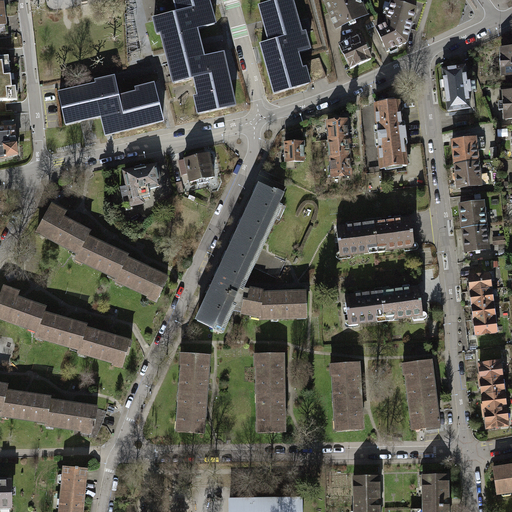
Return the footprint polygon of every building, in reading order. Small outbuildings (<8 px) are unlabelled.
[(162,34),(166,51),(186,46),(185,44),(198,41),(195,27),(213,23),(207,0),(174,0),(178,13),(154,19),(158,35),(162,34)] [(262,45),(275,93),(310,84),(306,69),(302,70),(297,53),(310,50),(305,35),(302,36),(291,0),(284,0),(260,7),(270,43),(262,45)] [(331,0),(329,1),(340,26),(367,14),(360,0),(331,0)] [(378,28),(386,52),(407,42),(416,10),(392,3),(386,24),(378,28)] [(340,45),(350,69),(371,60),(367,50),(361,36),(340,45)] [(201,50),(198,41),(185,44),(186,46),(166,51),(168,58),(174,83),(195,78),(200,97),(195,99),(199,114),(235,105),(223,55),(203,60),(201,50)] [(511,49),(501,49),(503,75),(511,74),(511,49)] [(308,61),(314,82),(327,76),(319,58),(308,61)] [(10,64),(0,64),(0,96),(13,95),(10,64)] [(465,67),(443,70),(448,110),(469,107),(467,92),(477,91),(475,82),(468,83),(467,83),(465,67)] [(60,94),(67,126),(85,122),(102,117),(106,136),(163,122),(154,86),(136,90),(137,93),(119,97),(114,78),(96,82),(97,86),(60,94)] [(400,103),(375,105),(380,169),(407,166),(400,103)] [(328,122),(330,140),(348,138),(346,117),(337,118),(337,121),(328,122)] [(5,128),(0,128),(0,159),(17,154),(15,130),(13,129),(13,122),(5,123),(5,128)] [(302,129),(285,135),(286,155),(286,161),(304,161),(304,143),(303,143),(302,129)] [(484,137),(476,138),(477,150),(485,149),(484,137)] [(330,140),(331,159),(349,157),(348,145),(348,138),(330,140)] [(453,141),(455,164),(479,161),(477,150),(476,138),(453,141)] [(214,178),(210,155),(179,160),(182,175),(189,174),(190,182),(214,178)] [(350,164),(349,157),(331,159),(333,178),(342,177),(342,180),(351,179),(350,164)] [(481,186),(479,161),(455,164),(458,188),(481,186)] [(161,188),(155,165),(125,173),(128,186),(120,188),(123,198),(131,196),(133,206),(143,203),(142,199),(150,197),(148,191),(161,188)] [(222,269),(244,279),(259,248),(262,242),(284,195),(274,190),(273,191),(260,185),(222,269)] [(460,205),(463,229),(486,226),(483,203),(460,205)] [(65,214),(50,207),(37,233),(79,253),(86,238),(89,233),(62,220),(65,214)] [(412,219),(374,223),(377,250),(405,247),(405,249),(415,248),(413,229),(412,219)] [(351,253),(377,250),(374,223),(336,227),(339,256),(351,255),(351,253)] [(488,249),(486,226),(463,229),(465,252),(488,249)] [(127,258),(86,238),(79,253),(76,259),(116,279),(126,259),(127,258)] [(167,280),(126,259),(116,279),(116,281),(157,301),(167,280)] [(244,279),(222,269),(197,321),(213,328),(215,325),(222,328),(232,306),(242,310),(241,313),(260,316),(261,317),(262,295),(263,293),(240,288),(244,279)] [(469,276),(471,292),(491,289),(489,274),(469,276)] [(420,287),(382,292),(386,319),(412,316),(412,318),(423,316),(420,290),(420,287)] [(18,293),(4,288),(0,298),(0,317),(37,332),(42,316),(45,310),(19,301),(16,299),(18,293)] [(493,304),(491,289),(471,292),(473,306),(493,304)] [(359,322),(386,319),(382,292),(346,296),(349,326),(359,324),(359,322)] [(261,317),(260,316),(260,319),(307,318),(306,294),(262,295),(261,317)] [(496,332),(493,304),(473,306),(477,334),(496,332)] [(60,320),(42,316),(37,332),(35,336),(79,349),(85,329),(86,326),(60,320)] [(104,334),(85,329),(79,349),(78,352),(123,365),(127,353),(129,353),(132,342),(104,334)] [(255,354),(256,393),(281,393),(281,384),(280,354),(255,354)] [(181,355),(178,393),(203,395),(205,375),(206,357),(181,355)] [(403,364),(408,403),(432,400),(431,390),(430,381),(428,361),(403,364)] [(480,367),(482,380),(502,378),(500,362),(480,365),(480,367)] [(331,364),(333,404),(358,402),(357,383),(356,363),(331,364)] [(504,392),(502,378),(482,380),(483,392),(484,395),(504,392)] [(484,399),(486,410),(506,407),(504,392),(484,395),(484,399)] [(202,412),(203,395),(178,393),(174,431),(200,433),(202,412)] [(281,406),(281,393),(256,393),(256,431),(281,431),(281,406)] [(50,398),(6,394),(2,410),(2,415),(47,421),(50,400),(50,398)] [(69,403),(50,400),(47,421),(47,425),(91,432),(93,423),(95,423),(98,407),(69,403)] [(436,426),(432,400),(408,403),(411,429),(436,426)] [(358,406),(358,402),(333,404),(334,431),(360,429),(358,406)] [(508,425),(506,407),(486,410),(488,428),(508,425)] [(511,465),(494,468),(497,493),(511,491),(511,465)] [(86,470),(64,468),(59,511),(78,511),(82,481),(85,481),(86,470)] [(448,475),(419,475),(419,485),(422,485),(423,509),(411,509),(411,511),(448,511),(448,502),(448,475)] [(380,476),(354,476),(353,511),(379,511),(380,501),(380,476)] [(11,480),(0,480),(0,505),(11,506),(11,480)] [(302,511),(302,501),(229,502),(229,511),(302,511)]
